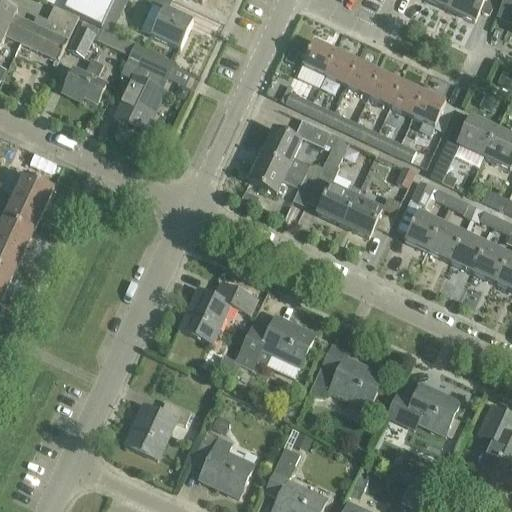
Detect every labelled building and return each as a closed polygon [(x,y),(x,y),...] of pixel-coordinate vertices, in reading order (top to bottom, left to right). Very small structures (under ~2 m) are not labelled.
[(79,20),(85,23),(103,31),(105,28),(102,27),(115,0),(48,0),(47,5),(55,8),(79,20)] [(105,28),(103,31),(113,36),(116,29),(129,0),(115,0),(102,27),(105,28)] [(194,25),(176,16),(164,11),(169,1),(173,3),(173,2),(169,0),(138,0),(153,7),(147,20),(159,26),(152,39),(181,53),(194,25)] [(423,0),(449,13),(455,0),(423,0)] [(455,0),(449,13),(475,25),(486,0),(455,0)] [(511,0),(506,0),(498,18),(511,24),(511,0)] [(18,14),(7,9),(0,5),(0,51),(6,39),(59,64),(79,20),(55,8),(47,24),(38,19),(34,26),(16,18),(18,14)] [(99,41),(103,31),(85,23),(82,29),(81,29),(70,52),(85,59),(93,42),(98,44),(99,41)] [(135,47),(113,36),(103,31),(99,41),(130,57),(135,47)] [(303,69),(325,79),(336,55),(314,45),(303,69)] [(134,81),(124,102),(115,120),(116,120),(118,116),(131,122),(129,126),(143,133),(162,93),(162,92),(167,82),(175,66),(157,57),(135,47),(130,57),(121,75),(134,81)] [(358,66),(336,55),(325,79),(347,90),(358,66)] [(75,71),(72,78),(64,96),(82,105),(84,101),(97,107),(107,86),(98,82),(105,68),(92,62),(86,76),(75,71)] [(347,90),(369,100),(380,76),(358,66),(347,90)] [(511,77),(503,73),(497,86),(511,93),(511,92),(511,77)] [(402,86),(380,76),(369,100),(391,110),(402,86)] [(391,110),(413,120),(424,96),(402,86),(391,110)] [(180,88),(175,99),(187,104),(192,93),(180,88)] [(288,88),(280,104),(285,106),(290,95),(293,90),(288,88)] [(307,117),(313,106),(290,95),(285,106),(307,117)] [(413,120),(423,125),(419,134),(431,139),(435,131),(444,136),(455,111),(424,96),(413,120)] [(335,116),(313,106),(307,117),(329,127),(335,116)] [(351,137),(357,126),(335,116),(329,127),(351,137)] [(479,171),(485,160),(497,133),(471,120),(470,123),(460,118),(431,181),(442,186),(455,160),(479,171)] [(339,140),(305,125),(298,139),(325,152),(326,149),(333,152),(339,140)] [(379,136),(357,126),(351,137),(373,147),(379,136)] [(511,131),(509,138),(497,133),(485,160),(511,172),(511,169),(511,131)] [(302,146),(292,141),(274,132),(261,158),(317,184),(322,175),(294,162),(302,146)] [(395,158),(401,147),(379,136),(373,147),(395,158)] [(345,229),(358,201),(356,200),(360,192),(349,187),(346,195),(333,189),(341,171),(340,170),(351,145),(339,140),(333,152),(326,166),(322,175),(317,184),(308,204),(321,210),(317,216),(345,229)] [(417,154),(401,147),(395,158),(412,165),(417,154)] [(308,204),(317,184),(261,158),(249,184),(277,197),(284,183),(300,191),(294,204),(305,210),(308,204)] [(403,171),(395,188),(408,194),(416,177),(403,171)] [(14,199),(44,213),(54,191),(24,177),(14,199)] [(405,244),(428,254),(441,226),(418,216),(421,210),(430,214),(435,204),(449,210),(454,200),(439,193),(438,194),(434,192),(421,185),(412,204),(410,203),(397,232),(408,237),(405,244)] [(246,194),(242,203),(255,209),(259,200),(246,194)] [(4,220),(34,235),(44,213),(14,199),(4,220)] [(372,228),(388,236),(401,207),(388,200),(382,212),(358,201),(345,229),(367,240),(372,228)] [(477,210),(454,200),(449,210),(464,217),(463,220),(471,223),(477,210)] [(511,204),(509,203),(503,214),(511,218),(511,204)] [(480,225),(495,232),(500,222),(485,215),(480,225)] [(0,228),(0,244),(24,256),(34,235),(4,220),(0,228)] [(511,227),(500,222),(495,232),(510,240),(508,243),(511,244),(511,227)] [(428,254),(451,265),(464,237),(441,226),(428,254)] [(451,265),(474,276),(487,248),(464,237),(451,265)] [(0,271),(14,278),(24,256),(0,244),(0,271)] [(510,259),(487,248),(474,276),(497,287),(510,259)] [(497,287),(511,293),(511,259),(510,259),(497,287)] [(0,297),(4,300),(14,278),(0,271),(0,297)] [(231,309),(248,316),(255,302),(222,287),(215,300),(199,293),(189,313),(192,315),(184,333),(181,331),(180,332),(192,338),(213,348),(231,309)] [(254,327),(245,345),(236,366),(252,374),(257,363),(267,368),(272,358),(300,371),(316,339),(314,338),(313,341),(295,333),(297,330),(276,320),(269,334),(254,327)] [(333,349),(317,383),(308,401),(328,403),(332,396),(369,414),(385,380),(383,379),(382,383),(364,374),(366,371),(346,362),(348,357),(333,349)] [(450,428),(452,425),(454,421),(461,407),(459,406),(457,409),(440,401),(442,398),(421,388),(414,403),(399,396),(387,420),(415,434),(418,428),(445,440),(450,428)] [(390,398),(386,407),(390,410),(395,400),(390,398)] [(158,464),(176,425),(186,429),(192,416),(166,404),(160,416),(144,409),(134,429),(138,431),(129,448),(126,447),(125,448),(158,464)] [(511,418),(492,409),(479,438),(492,444),(478,472),(511,488),(511,486),(508,484),(511,476),(511,418)] [(212,431),(225,437),(231,425),(219,418),(212,431)] [(452,425),(450,428),(457,431),(460,424),(454,421),(452,425)] [(192,467),(205,473),(200,483),(221,493),(222,490),(239,498),(238,501),(239,502),(255,470),(228,457),(234,446),(219,439),(218,440),(207,435),(192,467)] [(293,449),(307,455),(313,442),(299,435),(293,449)] [(285,452),(273,477),(265,495),(279,502),(274,511),(323,511),(327,504),(288,485),(301,459),(285,452)] [(355,488),(350,499),(359,504),(364,493),(355,488)] [(418,492),(412,504),(425,510),(431,498),(418,492)]
